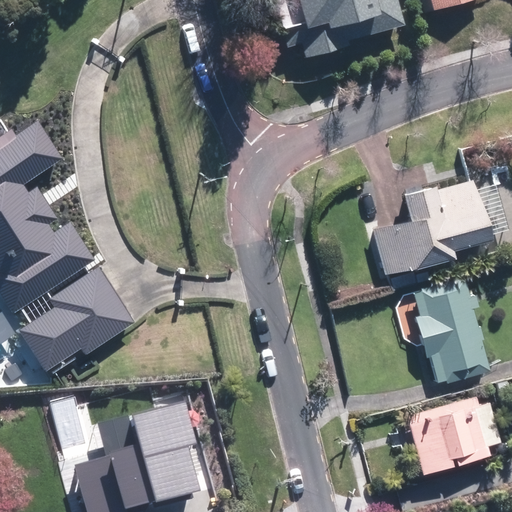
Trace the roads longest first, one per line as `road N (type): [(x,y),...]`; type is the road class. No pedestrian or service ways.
road 1 (residential): [(256,160),(248,221),(331,511)]
road 2 (residential): [(511,69),(392,102),(256,160)]
road 3 (residential): [(192,0),(225,105),(256,160)]
